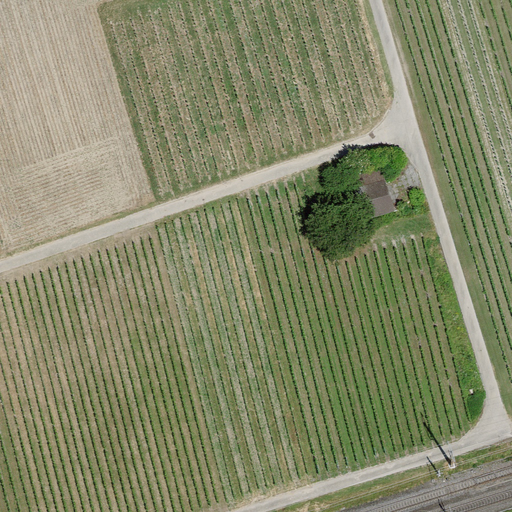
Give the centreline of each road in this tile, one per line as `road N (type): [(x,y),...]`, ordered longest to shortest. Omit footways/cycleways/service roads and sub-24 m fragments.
road 1 (track): [(259,511),(504,434),(374,0)]
road 2 (track): [(411,129),(0,269)]
